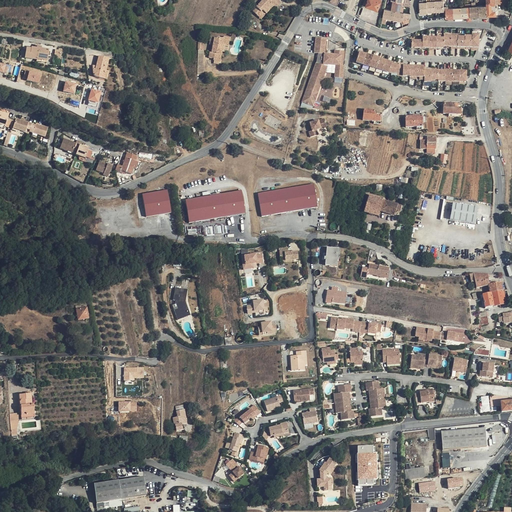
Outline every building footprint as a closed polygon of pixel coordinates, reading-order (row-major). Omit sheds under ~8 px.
[(275,5),(277,7),(282,2),(279,0),(262,0),(253,11),(262,19),(275,5)] [(381,0),(365,0),(364,4),(378,9),(381,0)] [(391,0),(392,1),(393,1),(392,10),(401,12),(402,7),(404,7),(405,3),(405,0),(391,0)] [(431,1),(431,0),(426,0),(428,12),(436,11),(435,1),(431,1)] [(439,0),(435,0),(435,1),(436,11),(445,11),(444,9),(444,6),(444,0),(440,0),(439,0)] [(496,15),(495,3),(495,2),(487,2),(487,5),(491,5),(492,15),(496,15)] [(479,16),(482,16),(487,15),(487,5),(478,6),(479,16)] [(471,16),(479,16),(478,6),(476,6),(472,6),(470,6),(471,16)] [(454,17),(463,17),(462,7),(458,7),(454,8),(454,17)] [(402,21),(403,20),(404,15),(407,16),(408,13),(403,12),(401,12),(392,10),(385,8),(383,17),(387,18),(402,21)] [(212,35),(208,59),(213,60),(213,62),(221,64),(224,47),(229,48),(231,38),(212,35)] [(458,37),(457,37),(450,36),(444,36),(443,47),(450,47),(471,48),(478,48),(479,35),(472,35),(472,37),(465,36),(464,38),(458,37)] [(441,39),(437,38),(436,38),(422,37),(422,41),(411,41),(411,48),(443,49),(443,47),(443,39),(441,39)] [(326,39),(316,38),(314,53),(318,53),(316,63),(302,102),(306,103),(306,104),(310,105),(313,106),(315,101),(316,101),(318,93),(321,84),(322,84),(324,76),(327,67),(323,66),(324,64),(336,65),(335,78),(343,79),(344,66),(343,66),(344,52),(335,51),(334,55),(324,54),(326,39)] [(38,60),(47,61),(48,50),(31,48),(31,49),(26,48),(25,58),(38,60)] [(373,57),(359,52),(356,63),(390,73),(393,63),(379,59),(380,58),(373,56),(373,57)] [(98,56),(96,66),(95,70),(93,69),(93,70),(93,72),(94,74),(95,77),(98,78),(104,79),(106,71),(109,59),(98,56)] [(431,70),(426,70),(424,70),(424,67),(403,66),(403,76),(410,76),(410,77),(419,77),(424,77),(424,78),(424,82),(431,82),(431,80),(438,80),(438,81),(466,82),(466,71),(436,70),(431,70)] [(39,83),(42,74),(26,69),(23,79),(39,83)] [(65,81),(63,92),(75,94),(77,83),(65,81)] [(88,100),(99,103),(102,91),(92,89),(88,100)] [(455,108),(455,106),(455,104),(444,103),(444,114),(449,114),(454,114),(454,117),(463,117),(463,109),(456,109),(455,108)] [(0,124),(5,126),(9,114),(5,112),(3,112),(0,110),(0,124)] [(375,113),(375,111),(364,110),(363,120),(374,121),(374,124),(382,125),(383,116),(376,116),(374,115),(375,113)] [(415,117),(413,117),(406,117),(406,127),(417,127),(422,127),(423,127),(422,116),(415,117)] [(26,129),(29,130),(32,123),(24,121),(20,120),(16,118),(13,128),(25,132),(26,129)] [(325,125),(323,119),(309,123),(311,131),(308,132),(310,138),(316,136),(314,131),(316,130),(320,129),(319,127),(325,125)] [(29,132),(33,133),(37,135),(45,137),(48,127),(36,123),(35,125),(32,123),(29,130),(29,132)] [(60,148),(76,154),(79,144),(76,143),(64,138),(60,148)] [(436,150),(436,138),(427,138),(420,138),(420,141),(421,141),(421,149),(427,149),(436,150)] [(89,148),(79,144),(76,154),(75,155),(85,158),(85,157),(88,150),(89,148)] [(127,152),(125,157),(135,161),(137,156),(127,152)] [(135,161),(125,157),(122,166),(117,164),(115,171),(120,173),(121,171),(131,174),(133,168),(135,161)] [(99,161),(96,170),(104,173),(103,175),(108,177),(112,166),(108,163),(107,164),(99,161)] [(314,184),(258,194),(262,217),(318,208),(314,184)] [(167,190),(142,194),(146,217),(171,213),(167,190)] [(241,191),(185,200),(189,223),(245,214),(241,191)] [(378,217),(380,211),(395,215),(396,211),(398,204),(383,200),(383,199),(369,195),(364,209),(369,211),(373,213),(373,215),(378,217)] [(478,208),(453,204),(450,219),(475,224),(478,208)] [(288,248),(280,249),(280,258),(285,258),(286,261),(294,260),(299,260),(298,252),(289,253),(288,248)] [(336,258),(337,249),(327,248),(326,258),(327,258),(327,259),(326,260),(325,265),(330,266),(330,263),(337,264),(338,258),(336,258)] [(256,253),(242,255),(243,268),(251,267),(250,263),(253,262),(257,262),(257,263),(263,262),(262,254),(256,254),(256,253)] [(363,267),(361,277),(367,278),(368,273),(377,275),(377,276),(388,277),(390,267),(383,267),(383,268),(379,267),(379,266),(369,264),(369,268),(363,267)] [(489,283),(488,275),(473,274),(475,281),(477,288),(489,285),(489,283)] [(489,285),(490,293),(503,291),(501,283),(495,284),(489,285)] [(186,295),(188,289),(176,287),(173,299),(176,300),(178,300),(179,294),(186,295)] [(347,293),(328,290),(326,301),(345,304),(347,293)] [(485,308),(505,304),(503,291),(490,293),(482,294),(484,301),(485,308)] [(185,301),(186,295),(179,294),(178,300),(176,300),(175,304),(173,305),(178,320),(190,315),(185,301)] [(268,303),(264,303),(264,300),(254,301),(254,304),(248,305),(248,313),(269,311),(268,303)] [(86,308),(76,310),(78,320),(88,318),(86,308)] [(504,324),(510,323),(509,318),(511,317),(510,313),(503,314),(503,316),(501,317),(501,321),(503,320),(504,324)] [(344,318),(344,320),(342,320),(338,319),(338,318),(332,317),(331,323),(337,324),(336,329),(344,330),(344,328),(353,329),(353,328),(360,329),(364,329),(364,330),(368,330),(368,333),(376,334),(376,331),(381,332),(381,325),(373,324),(371,323),(361,322),(354,321),(354,320),(344,318)] [(488,323),(487,317),(479,318),(478,318),(479,325),(488,323)] [(259,327),(260,335),(277,333),(276,324),(272,325),(272,321),(262,322),(262,327),(259,327)] [(440,339),(441,332),(433,331),(434,330),(417,327),(416,337),(419,337),(427,338),(426,341),(432,341),(432,339),(440,340),(440,339)] [(448,333),(447,340),(463,343),(464,335),(448,332),(448,333)] [(327,362),(336,361),(335,351),(331,351),(330,347),(322,349),(323,363),(327,362)] [(354,363),(363,362),(363,351),(359,352),(358,348),(350,349),(350,359),(350,363),(354,363)] [(394,351),(394,349),(382,350),(383,362),(387,362),(394,362),(394,364),(400,364),(399,351),(394,351)] [(304,360),(306,360),(306,351),(296,352),(297,356),(291,356),(292,371),(305,370),(304,365),(304,360)] [(429,355),(429,354),(418,353),(417,355),(412,355),(410,368),(416,369),(416,366),(424,367),(427,367),(429,355)] [(437,356),(429,355),(427,367),(431,368),(432,366),(441,367),(442,358),(437,358),(437,356)] [(462,361),(462,359),(454,358),(452,371),(456,371),(457,369),(466,371),(467,362),(462,361)] [(491,372),(493,373),(494,364),(481,363),(481,367),(483,367),(482,377),(490,378),(491,372)] [(123,367),(123,380),(134,380),(134,378),(145,378),(144,367),(123,367)] [(382,394),(382,389),(379,389),(378,382),(366,383),(367,391),(368,391),(369,391),(370,390),(370,392),(369,392),(370,400),(385,398),(384,394),(382,394)] [(350,385),(346,385),(338,386),(339,394),(336,394),(337,399),(335,399),(335,403),(350,402),(350,394),(348,394),(348,393),(349,393),(351,392),(351,385),(350,385)] [(303,401),(310,401),(309,395),(314,395),(314,389),(293,391),(294,400),(300,400),(300,402),(302,402),(302,401),(303,401)] [(424,392),(423,390),(419,390),(421,403),(429,402),(429,400),(434,399),(433,391),(424,392)] [(19,395),(21,418),(26,417),(27,417),(31,417),(34,416),(33,404),(32,404),(30,405),(30,400),(31,399),(31,394),(30,394),(30,392),(25,392),(25,394),(19,395)] [(274,409),(277,408),(281,407),(279,403),(283,401),(281,396),(264,401),(267,411),(274,409)] [(502,412),(511,411),(511,401),(511,402),(511,399),(511,397),(502,396),(498,396),(491,396),(490,401),(491,407),(501,406),(502,412)] [(385,402),(385,398),(370,400),(371,407),(372,407),(372,409),(371,409),(369,409),(370,417),(382,416),(381,408),(384,408),(383,403),(385,402)] [(131,401),(119,401),(119,412),(137,411),(137,402),(131,402),(131,401)] [(351,409),(350,402),(335,403),(336,408),(338,408),(338,413),(341,413),(342,420),(354,419),(354,411),(351,411),(350,411),(350,410),(351,409)] [(187,423),(183,405),(176,406),(178,417),(173,418),(174,425),(176,425),(177,431),(183,430),(181,424),(184,424),(187,423)] [(255,415),(256,416),(261,413),(255,405),(250,408),(251,409),(240,418),(239,417),(235,420),(239,425),(243,422),(247,419),(248,420),(251,418),(255,415)] [(310,412),(302,414),(304,425),(317,422),(315,411),(315,408),(309,409),(310,412)] [(10,414),(10,421),(19,420),(18,413),(10,414)] [(19,420),(10,421),(10,431),(16,430),(19,420)] [(282,431),(289,430),(287,422),(280,424),(280,426),(269,428),(271,436),(274,436),(283,434),(282,431)] [(486,447),(485,429),(441,432),(443,455),(446,455),(446,453),(449,453),(449,450),(486,447)] [(241,439),(243,440),(244,436),(235,433),(229,450),(234,452),(236,447),(238,448),(239,444),(241,439)] [(187,437),(183,436),(182,441),(179,440),(179,446),(186,447),(187,437)] [(263,459),(266,449),(266,447),(258,445),(257,450),(256,453),(255,453),(251,452),(249,460),(261,463),(262,459),(263,459)] [(373,445),(358,446),(358,453),(357,453),(358,480),(359,480),(359,485),(376,484),(376,479),(378,479),(377,452),(375,452),(375,446),(373,446),(373,445)] [(234,474),(230,477),(234,482),(244,474),(232,459),(226,464),(233,472),(234,474)] [(320,472),(321,480),(326,479),(326,476),(328,473),(332,468),(332,469),(336,464),(330,459),(326,464),(325,464),(319,471),(320,472)] [(407,479),(425,477),(424,468),(406,469),(407,479)] [(142,478),(118,481),(120,500),(145,496),(142,478)] [(332,487),(332,479),(326,479),(321,480),(317,480),(318,488),(324,487),(325,492),(333,491),(332,487)] [(96,503),(120,500),(118,481),(93,485),(96,503)] [(410,511),(421,511),(422,504),(412,503),(410,511)]
